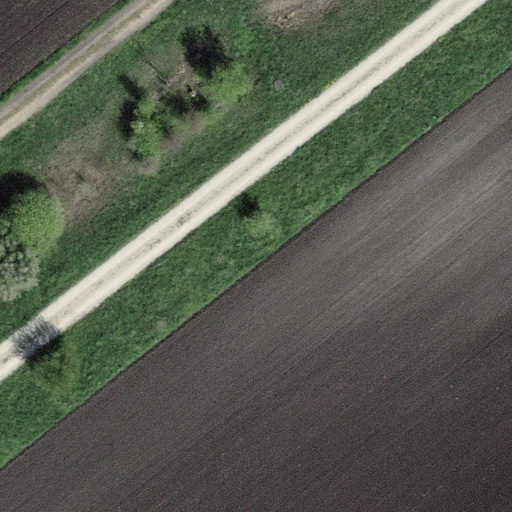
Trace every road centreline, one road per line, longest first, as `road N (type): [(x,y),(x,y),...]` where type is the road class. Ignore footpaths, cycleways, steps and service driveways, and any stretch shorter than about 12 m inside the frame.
road 1 (track): [(0,371),(470,0)]
road 2 (track): [(0,114),(148,0)]
